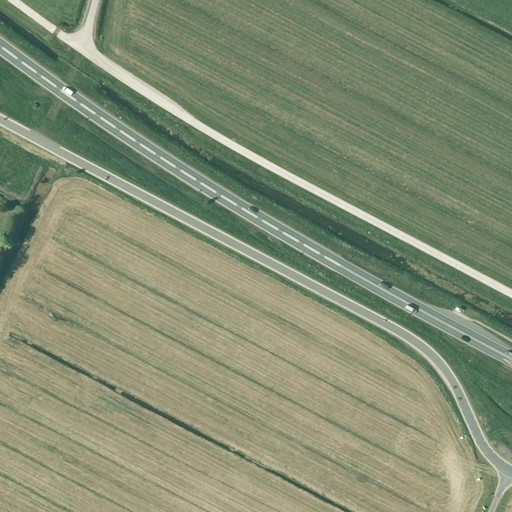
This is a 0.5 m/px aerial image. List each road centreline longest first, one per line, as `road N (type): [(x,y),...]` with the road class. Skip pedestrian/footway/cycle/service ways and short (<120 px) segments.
road 1 (unclassified): [(508,470),(483,447),(445,371),(413,341),(0,120)]
road 2 (trunk): [(503,355),(202,184),(0,44)]
road 3 (unclassified): [(82,49),(239,149),(511,293)]
